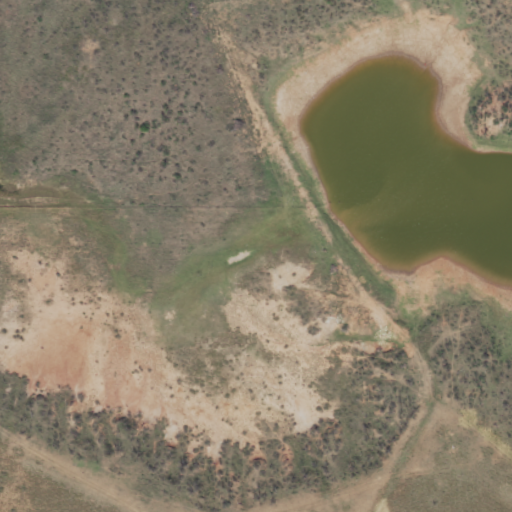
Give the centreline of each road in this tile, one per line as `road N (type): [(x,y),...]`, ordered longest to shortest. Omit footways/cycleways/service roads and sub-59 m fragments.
road 1 (track): [(0,424),(154,511),(293,511),(397,481),(428,424),(432,398),(417,351),(315,216),(0,212)]
road 2 (track): [(397,481),(447,467),(511,502)]
